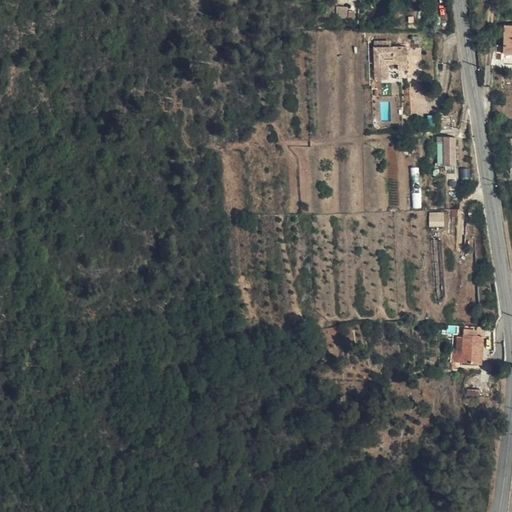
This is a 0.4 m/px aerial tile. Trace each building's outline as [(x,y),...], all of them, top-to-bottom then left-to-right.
[(348,7),(337,6),(336,18),(347,18),(348,7)] [(407,46),(391,47),(375,48),(376,80),(389,80),(388,64),(399,63),(408,63),(407,46)] [(453,128),(453,122),(452,118),(440,119),(441,130),(453,129),(453,128)] [(444,143),(445,164),(445,166),(444,174),(456,174),(456,137),(444,137),(444,143)] [(459,183),(449,184),(450,192),(459,191),(459,183)] [(431,226),(445,226),(445,211),(431,211),(431,226)] [(482,327),(465,325),(464,338),(458,337),(457,352),(464,352),(463,363),(478,364),(482,327)] [(453,353),(453,362),(455,362),(463,363),(464,352),(457,352),(457,353),(453,353)]
